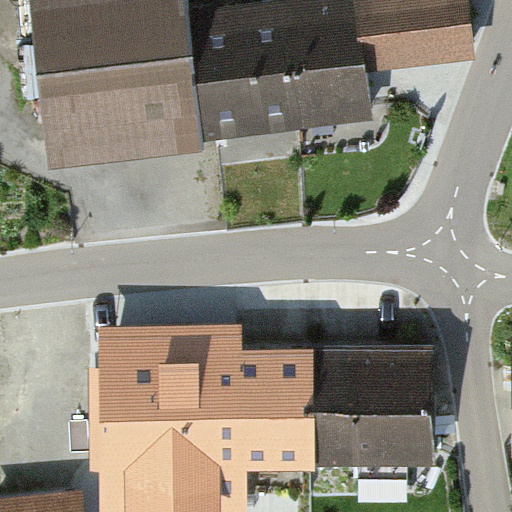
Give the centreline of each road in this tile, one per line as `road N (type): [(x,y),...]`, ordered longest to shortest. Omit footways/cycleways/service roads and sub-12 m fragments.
road 1 (unclassified): [(0,284),(220,259),(369,254),(456,263)]
road 2 (unclassified): [(495,511),(456,263)]
road 3 (unclassified): [(456,263),(458,194),(511,53)]
